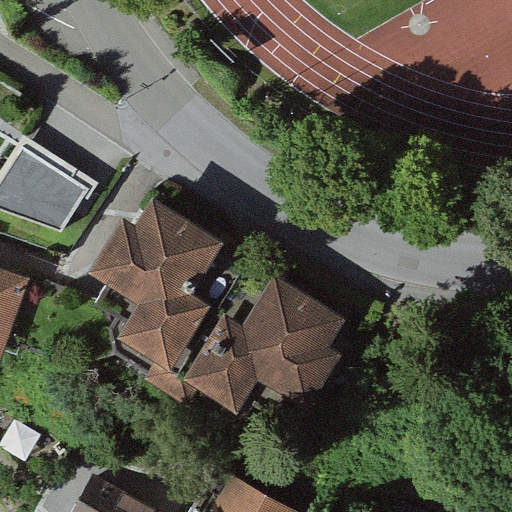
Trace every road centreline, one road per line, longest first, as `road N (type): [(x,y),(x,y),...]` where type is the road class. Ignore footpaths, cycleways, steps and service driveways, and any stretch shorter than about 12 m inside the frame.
road 1 (residential): [(231,158),(340,233),(449,268),(511,274)]
road 2 (residential): [(231,158),(154,156),(0,53)]
road 3 (residential): [(94,0),(231,158)]
